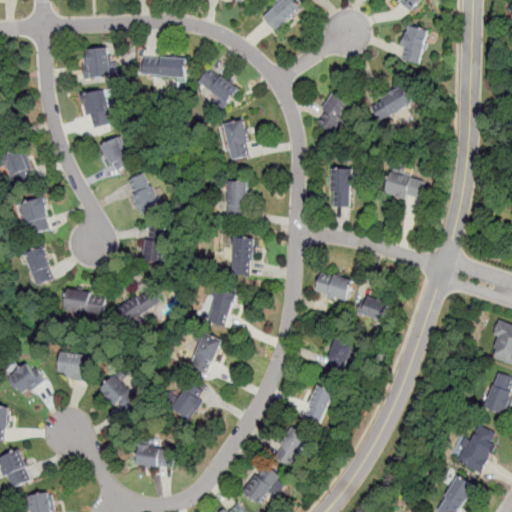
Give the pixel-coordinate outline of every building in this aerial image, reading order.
[(276,33),(304,11),(295,0),(284,0),(263,16),(276,33)] [(397,0),(410,13),(423,0),(397,0)] [(402,60),(422,65),(429,31),(410,26),(402,60)] [(109,47),(83,51),(87,79),(114,75),(109,47)] [(146,77),(188,77),(188,58),(146,58),(146,77)] [(200,85),(229,104),(240,88),(211,68),(200,85)] [(382,120),(415,103),(406,85),(373,102),(382,120)] [(113,124),(104,89),(84,94),(93,129),(113,124)] [(349,128),(357,102),(329,93),(320,125),(337,130),(338,125),(349,128)] [(0,140),(8,140),(4,103),(0,102),(0,140)] [(225,124),(232,160),(253,156),(246,120),(225,124)] [(135,162),(121,136),(103,145),(117,171),(135,162)] [(25,149),(5,156),(14,185),(35,178),(25,149)] [(354,167),(333,167),(333,207),(354,207),(354,167)] [(128,180),(145,216),(165,207),(147,171),(128,180)] [(422,200),(425,176),(391,172),(388,196),(422,200)] [(228,218),(250,218),(250,180),(228,180),(228,218)] [(35,232),(55,224),(44,196),(24,204),(35,232)] [(166,262),(168,227),(149,226),(147,261),(166,262)] [(254,236),(233,236),(233,273),(254,273),(254,236)] [(57,279),(46,246),(28,252),(39,285),(57,279)] [(351,300),(354,279),(321,274),(318,296),(351,300)] [(241,294),(221,287),(208,320),(229,328),(241,294)] [(105,316),(108,296),(70,290),(67,311),(105,316)] [(130,320),(162,309),(156,292),(124,303),(130,320)] [(358,313),(381,324),(390,307),(366,295),(358,313)] [(491,358),(511,362),(511,323),(501,321),(491,358)] [(191,366),(210,374),(226,341),(207,333),(191,366)] [(324,368),(343,378),(357,347),(339,338),(324,368)] [(91,354),(61,354),(61,379),(91,379),(91,354)] [(25,397),(44,379),(28,362),(9,380),(25,397)] [(507,415),(511,397),(511,375),(497,371),(486,409),(507,415)] [(103,388),(127,413),(141,400),(117,375),(103,388)] [(208,391),(188,383),(176,412),(196,420),(208,391)] [(337,391),(318,384),(305,415),(324,423),(337,391)] [(12,405),(0,404),(0,440),(9,441),(12,405)] [(500,433),(476,423),(459,462),(484,472),(500,433)] [(274,456),(292,467),(311,438),(294,426),(274,456)] [(176,449),(142,444),(139,463),(173,469),(176,449)] [(33,480),(21,448),(0,455),(0,458),(12,489),(33,480)] [(283,477),(266,464),(244,492),(261,505),(283,477)] [(438,511),(439,511),(460,511),(476,483),(458,473),(438,511)] [(29,494),(32,511),(54,511),(50,490),(29,494)] [(245,511),(235,502),(224,511),(245,511)]
